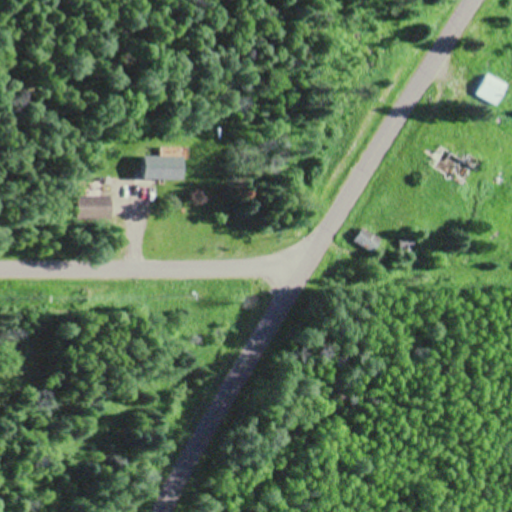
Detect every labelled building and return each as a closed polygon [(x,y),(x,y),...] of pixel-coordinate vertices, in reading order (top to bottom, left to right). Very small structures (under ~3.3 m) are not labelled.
[(486,75),(504,84),(495,102),(477,93),(486,75)] [(461,158),(465,151),(477,159),(461,186),(431,168),(444,147),(461,158)] [(180,156),(180,180),(142,179),(142,156),(180,156)] [(110,218),(77,219),(76,198),(110,197),(110,218)] [(353,241),(362,227),(378,238),(369,252),(353,241)] [(401,239),(401,251),(412,251),(412,239),(401,239)]
